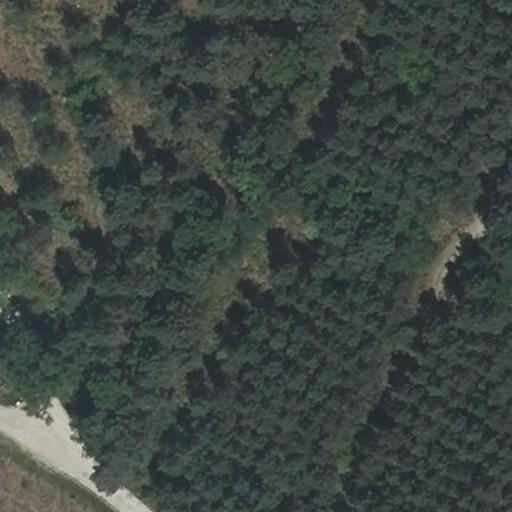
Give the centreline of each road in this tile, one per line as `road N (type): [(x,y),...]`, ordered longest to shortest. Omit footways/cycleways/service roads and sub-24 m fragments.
road 1 (track): [(149,511),(66,447),(0,411)]
road 2 (track): [(66,447),(0,298)]
